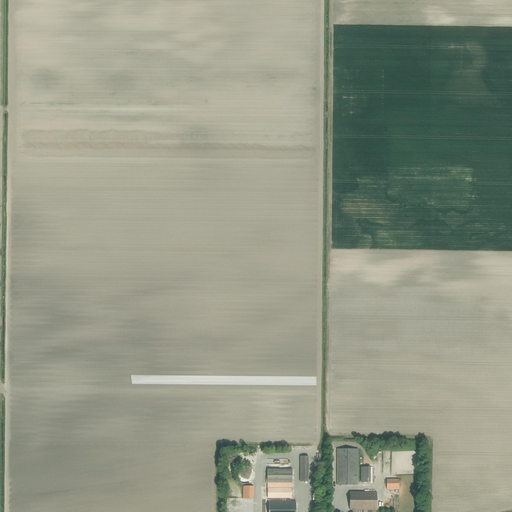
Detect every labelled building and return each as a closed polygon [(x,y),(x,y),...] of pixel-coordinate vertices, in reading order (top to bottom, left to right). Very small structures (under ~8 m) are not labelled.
[(358,485),(358,449),(337,449),(336,485),(358,485)] [(308,456),(300,456),(300,482),(308,482),(308,456)] [(370,482),(370,467),(361,467),(361,482),(370,482)] [(292,498),(292,490),(292,469),(268,469),(267,498),(269,498),(268,511),(295,511),(296,502),(286,502),(286,498),(292,498)] [(399,490),(399,479),(386,479),(386,490),(399,490)] [(253,498),(253,486),(243,486),(243,491),(243,496),(243,498),(253,498)] [(376,492),(350,492),(350,510),(351,510),(351,511),(355,511),(356,510),(376,510),(376,492)]
